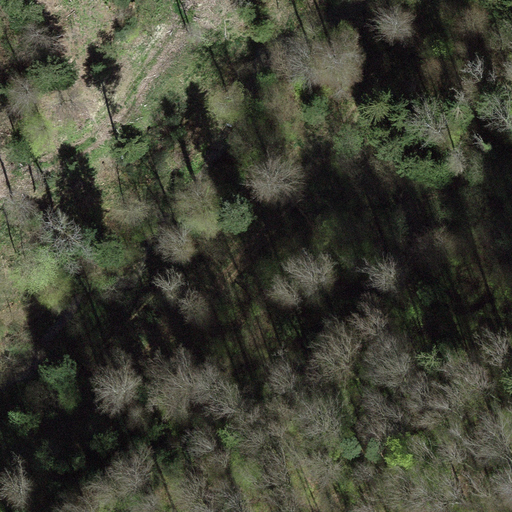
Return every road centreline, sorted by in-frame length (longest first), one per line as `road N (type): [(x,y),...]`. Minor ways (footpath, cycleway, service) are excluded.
road 1 (track): [(0,491),(245,252),(442,0)]
road 2 (track): [(0,189),(82,145),(129,108),(201,0)]
